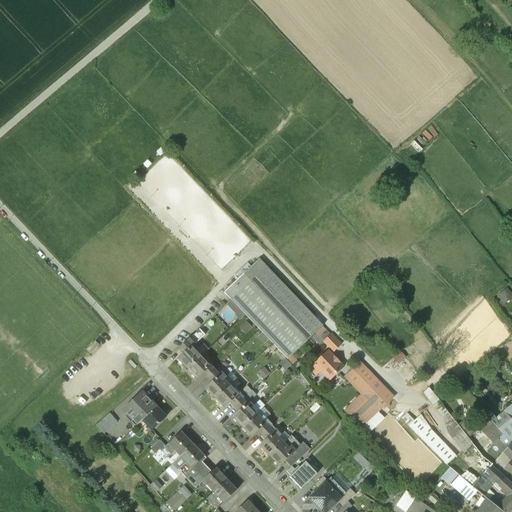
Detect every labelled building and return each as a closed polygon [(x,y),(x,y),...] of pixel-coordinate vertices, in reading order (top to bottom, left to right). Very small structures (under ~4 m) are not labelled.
[(323,326),(259,258),(224,291),(225,291),(224,292),(288,359),(288,358),(288,359),(323,326)] [(230,299),(225,303),(239,318),(243,313),(230,299)] [(199,329),(189,339),(194,344),(205,334),(199,329)] [(341,344),(331,334),(324,341),(333,351),(341,344)] [(189,339),(179,348),(183,353),(177,358),(187,369),(201,355),(196,350),(198,348),(194,344),(189,339)] [(205,352),(200,347),(198,348),(196,350),(201,355),(201,356),(205,352)] [(343,366),(328,351),(310,368),(316,374),(320,370),(330,379),(343,366)] [(201,355),(187,369),(197,379),(203,373),(207,378),(217,368),(208,359),(206,361),(201,356),(201,355)] [(268,361),(258,372),(264,378),(274,366),(268,361)] [(379,380),(361,361),(345,376),(363,394),(363,395),(379,380)] [(217,368),(207,378),(211,382),(205,387),(215,398),(228,385),(223,379),(225,377),(217,368)] [(379,380),(363,395),(363,394),(346,410),(361,426),(378,410),(393,396),(379,380)] [(228,385),(215,398),(224,408),(230,402),(234,407),(244,397),(236,388),(234,390),(228,385)] [(422,391),(433,404),(439,399),(428,386),(422,391)] [(252,390),(244,397),(249,401),(256,395),(252,390)] [(142,392),(123,410),(137,425),(142,420),(156,407),(142,392)] [(244,397),(234,407),(238,411),(232,416),(242,427),(256,413),(251,408),(253,406),(249,401),(244,397)] [(260,400),(253,406),(251,408),(256,413),(256,414),(262,408),(262,407),(265,405),(260,400)] [(473,442),(444,406),(438,410),(447,421),(445,423),(452,431),(449,433),(464,451),(473,442)] [(156,407),(142,420),(152,430),(166,417),(156,407)] [(385,417),(378,410),(361,426),(368,433),(385,417)] [(400,416),(409,425),(416,418),(408,410),(400,416)] [(496,417),(491,410),(487,412),(492,420),(496,417)] [(511,439),(511,419),(505,410),(496,417),(492,420),(504,433),(510,441),(511,439)] [(492,420),(486,412),(475,421),(496,442),(499,438),(504,433),(492,420)] [(109,413),(96,425),(103,433),(117,421),(109,413)] [(256,414),(256,413),(242,427),(252,437),(258,431),(262,436),(272,426),(263,417),(261,419),(256,414)] [(457,455),(432,430),(421,414),(416,418),(409,425),(421,438),(444,460),(447,464),(457,455)] [(272,426),(262,436),(266,440),(260,445),(270,456),(283,442),(278,437),(280,435),(272,426)] [(181,432),(161,451),(167,458),(175,451),(180,456),(193,444),(181,432)] [(504,433),(499,438),(508,446),(511,442),(510,441),(504,433)] [(291,435),(284,442),(289,447),(291,445),(294,449),(300,444),(291,435)] [(508,446),(499,438),(496,442),(495,442),(504,451),(508,446)] [(160,440),(151,448),(155,453),(164,445),(160,440)] [(300,444),(294,449),(296,451),(293,453),(285,460),(291,467),(295,463),(303,456),(310,449),(303,441),(300,444)] [(283,442),(270,456),(279,466),(285,460),(293,453),(296,451),(294,449),(291,445),(289,447),(284,442),(283,442)] [(484,456),(473,442),(459,457),(472,469),(481,477),(486,472),(492,465),(493,463),(484,456)] [(204,456),(193,444),(180,456),(186,462),(178,469),(189,481),(206,466),(202,461),(201,462),(200,460),(204,456)] [(180,456),(172,464),(178,469),(186,462),(180,456)] [(472,469),(459,457),(450,467),(458,473),(473,486),(480,478),(481,477),(472,469)] [(292,466),(287,471),(291,475),(290,476),(301,489),(317,474),(316,473),(318,470),(313,464),(310,467),(305,462),(299,467),(298,466),(295,469),(292,466)] [(174,478),(180,472),(171,463),(165,470),(174,478)] [(511,483),(492,465),(486,472),(503,487),(501,489),(510,496),(501,509),(504,511),(509,511),(511,509),(511,483)] [(216,468),(212,472),(206,466),(189,481),(196,488),(203,481),(213,492),(226,479),(216,468)] [(446,479),(450,482),(458,473),(450,467),(442,476),(443,476),(446,479)] [(473,486),(458,473),(450,482),(470,500),(478,490),(473,486)] [(315,484),(319,489),(325,483),(328,480),(323,476),(315,484)] [(440,486),(446,479),(443,476),(437,483),(440,486)] [(328,480),(325,483),(341,499),(346,493),(331,477),(328,480)] [(480,478),(473,486),(478,490),(484,495),(490,488),(480,478)] [(236,490),(226,479),(213,492),(223,502),(236,490)] [(155,480),(150,485),(156,491),(161,486),(155,480)] [(310,498),(323,511),(326,511),(338,501),(341,499),(325,483),(319,489),(310,498)] [(184,485),(166,503),(174,511),(192,494),(184,485)] [(341,499),(338,501),(343,506),(348,501),(355,494),(350,488),(346,493),(341,499)] [(406,490),(396,505),(406,511),(416,497),(406,490)] [(504,511),(501,509),(488,498),(479,511),(478,510),(475,511),(504,511)] [(247,501),(235,511),(254,511),(256,510),(247,501)] [(343,506),(336,511),(345,511),(352,506),(348,501),(343,506)]
